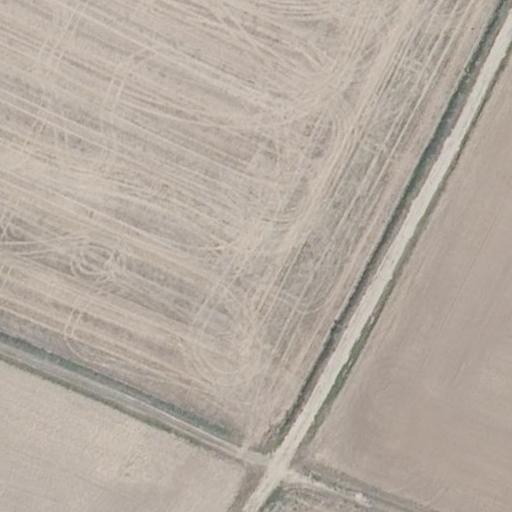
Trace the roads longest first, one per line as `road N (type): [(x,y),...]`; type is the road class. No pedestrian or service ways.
road 1 (track): [(511,23),(304,424),(238,511)]
road 2 (track): [(0,366),(357,511)]
